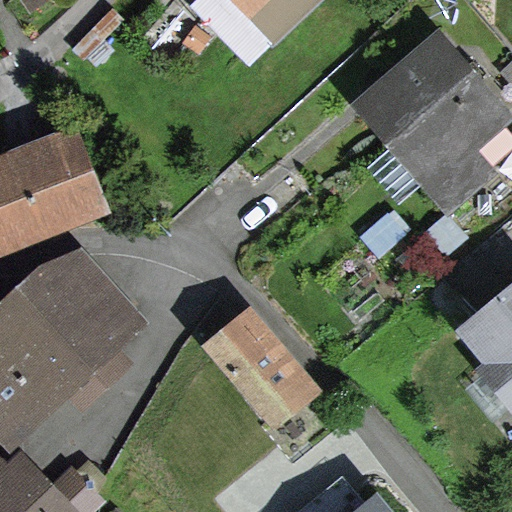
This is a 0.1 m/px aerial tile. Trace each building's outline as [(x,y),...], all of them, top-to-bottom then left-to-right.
[(268,35),(274,41),(315,0),(253,0),(257,4),(247,13),(243,10),(223,30),(248,55),(268,35)] [(450,200),(484,171),(465,148),(503,115),(475,82),(468,88),(434,49),(368,106),(450,200)] [(0,169),(0,246),(101,206),(76,140),(63,119),(40,134),(50,150),(0,169)] [(48,277),(0,321),(0,417),(12,430),(66,381),(82,397),(119,363),(104,346),(132,321),(78,263),(48,277)] [(511,296),(470,331),(511,382),(511,296)] [(203,343),(266,422),(301,393),(236,315),(203,343)] [(0,511),(73,511),(21,457),(7,471),(0,463),(0,511)] [(401,511),(383,489),(371,499),(346,469),(293,511),(401,511)]
